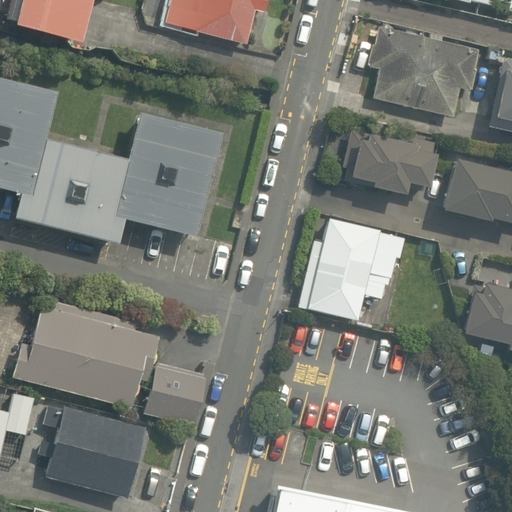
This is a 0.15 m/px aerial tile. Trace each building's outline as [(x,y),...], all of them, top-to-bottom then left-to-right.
[(11,0),(4,22),(68,41),(79,0),(11,0)] [(126,7),(99,0),(85,0),(82,13),(121,24),(126,7)] [(165,0),(159,23),(238,45),(248,8),(258,11),(260,0),(165,0)] [(375,68),(366,103),(446,122),(454,87),(465,90),(474,49),(373,25),(364,65),(375,68)] [(511,58),(497,56),(485,124),(511,129),(511,58)] [(47,85),(0,73),(0,183),(9,185),(2,211),(108,239),(114,215),(190,232),(213,123),(130,105),(118,158),(35,136),(47,85)] [(344,129),(336,167),(362,172),(360,182),(400,191),(403,181),(417,184),(425,147),(344,129)] [(511,172),(446,155),(433,205),(507,224),(511,211),(511,172)] [(303,240),(289,302),(353,316),(358,295),(380,300),(394,233),(320,217),(314,243),(303,240)] [(494,348),(511,351),(511,261),(478,254),(460,334),(496,342),(494,348)] [(142,331),(31,297),(7,376),(119,409),(142,331)] [(201,372),(151,359),(137,413),(187,426),(201,372)] [(135,426),(43,402),(37,424),(45,426),(32,476),(116,498),(135,426)] [(382,511),(369,510),(274,490),(268,511),(382,511)]
